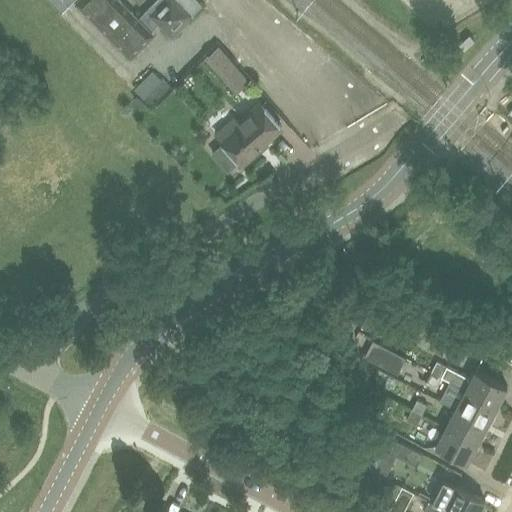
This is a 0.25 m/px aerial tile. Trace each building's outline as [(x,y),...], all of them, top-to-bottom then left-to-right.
[(54,0),(62,8),(70,0),(74,0),(77,2),(130,56),(154,33),(151,30),(159,22),(173,37),(179,31),(177,29),(201,5),(196,0),(157,0),(139,18),(121,0),(54,0)] [(162,79),(142,98),(150,106),(170,87),(162,79)] [(255,150),(282,127),(261,102),(238,121),(241,124),(222,140),(243,164),(257,152),(255,150)] [(397,372),(405,357),(374,341),(366,356),(397,372)] [(432,371),(442,376),(465,389),(497,406),(507,386),(476,370),(470,381),(467,376),(437,361),(432,371)] [(465,389),(456,408),(487,424),(497,406),(465,389)] [(417,399),(412,409),(422,414),(427,404),(417,399)] [(487,424),(456,408),(446,426),(477,443),(487,424)] [(422,414),(412,409),(407,419),(416,424),(422,414)] [(368,428),(364,436),(371,471),(374,473),(384,478),(402,443),(369,426),(368,428)] [(467,462),(477,443),(446,426),(436,446),(467,462)] [(444,507),(452,511),(479,511),(486,500),(443,478),(431,501),(443,507),(444,507)] [(402,486),(391,507),(390,509),(396,511),(403,511),(414,493),(402,486)] [(452,511),(444,507),(443,507),(431,501),(429,500),(424,510),(428,511),(452,511)]
